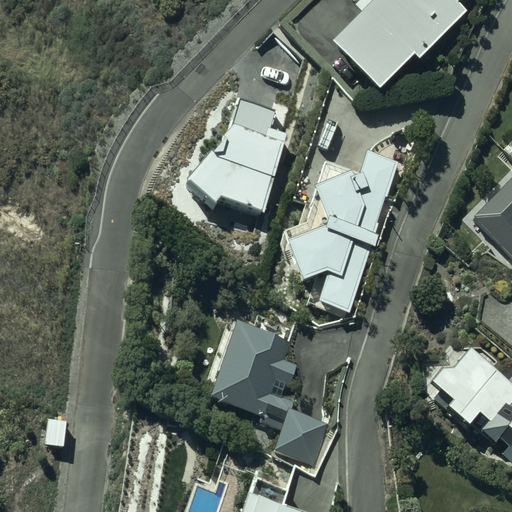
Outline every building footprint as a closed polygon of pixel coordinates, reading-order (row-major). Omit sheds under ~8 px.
[(360,17),(328,49),(376,97),(411,60),(416,65),(462,17),(454,9),(462,0),(360,0),(352,9),(360,17)] [(203,158),(170,213),(194,233),(205,221),(254,232),(257,219),(263,221),(285,137),(270,134),(275,113),(234,103),(226,137),(218,146),(220,149),(209,161),(203,158)] [(314,283),(304,306),(314,309),(315,307),(347,316),(354,297),(361,300),(394,204),(424,134),(414,129),(413,129),(412,129),(411,129),(410,129),(409,129),(408,130),(407,130),(406,130),(405,130),(404,130),(403,130),(402,131),(401,131),(400,131),(399,131),(398,132),(397,132),(396,132),(395,132),(394,133),(393,133),(392,134),(391,134),(390,134),(389,135),(388,135),(387,136),(386,136),(385,137),(384,138),(383,138),(382,139),(381,140),(380,140),(379,141),(378,142),(377,143),(376,143),(376,144),(375,145),(374,145),(373,146),(373,147),(372,148),(371,148),(370,149),(370,150),(367,158),(364,157),(357,176),(323,165),(314,193),(309,195),(311,201),(310,205),(306,204),(297,230),(279,238),(284,249),(281,250),(299,290),(314,283)] [(511,154),(511,180),(472,222),(511,260),(511,146),(508,151),(511,154)] [(282,362),(288,345),(286,344),(291,328),(256,318),(251,333),(226,325),(204,386),(210,388),(205,406),(258,421),(257,426),(279,433),(269,458),(315,481),(337,429),(290,414),(294,403),(281,399),(284,387),(288,389),(296,367),(282,362)] [(438,377),(427,390),(449,409),(445,414),(466,431),(468,428),(492,448),(495,444),(504,452),(499,457),(511,467),(511,405),(511,403),(511,390),(467,355),(450,376),(438,377)] [(192,482),(182,511),(216,511),(226,482),(217,479),(214,489),(192,482)] [(280,511),(285,495),(253,486),(248,503),(243,502),(240,511),(280,511)]
